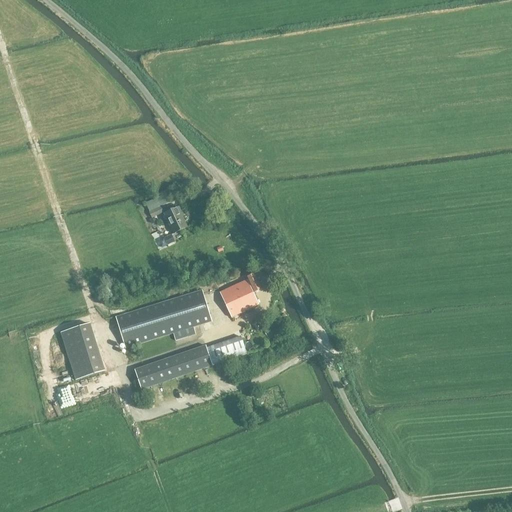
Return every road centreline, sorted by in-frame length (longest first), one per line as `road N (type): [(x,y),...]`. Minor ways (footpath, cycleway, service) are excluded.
road 1 (unclassified): [(405,511),(266,238),(146,96),(48,0)]
road 2 (track): [(170,511),(135,414),(270,376),(322,350)]
road 3 (track): [(505,132),(258,159),(229,191)]
road 4 (track): [(385,511),(511,489)]
